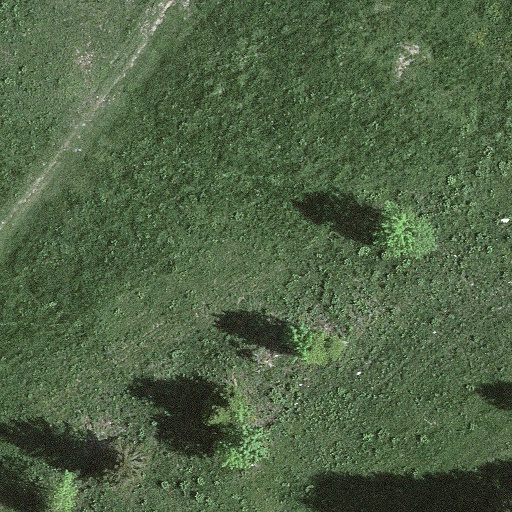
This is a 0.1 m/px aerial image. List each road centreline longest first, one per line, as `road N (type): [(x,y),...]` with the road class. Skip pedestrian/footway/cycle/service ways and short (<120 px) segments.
road 1 (track): [(0,229),(166,0)]
road 2 (track): [(511,401),(412,511)]
